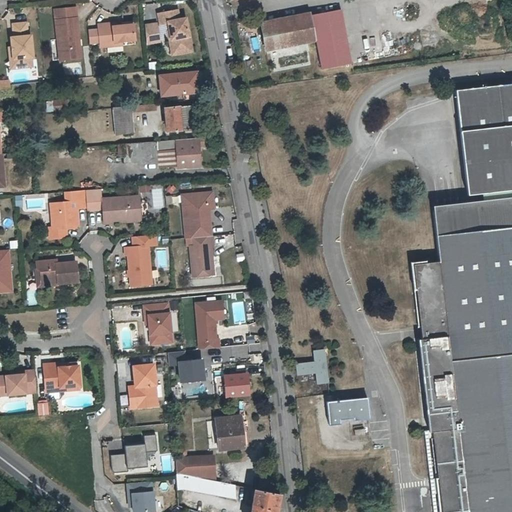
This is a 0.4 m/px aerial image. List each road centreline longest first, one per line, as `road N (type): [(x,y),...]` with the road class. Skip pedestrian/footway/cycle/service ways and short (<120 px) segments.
road 1 (tertiary): [(294,511),(243,155),(208,0)]
road 2 (residential): [(105,335),(110,402),(96,430),(98,494)]
